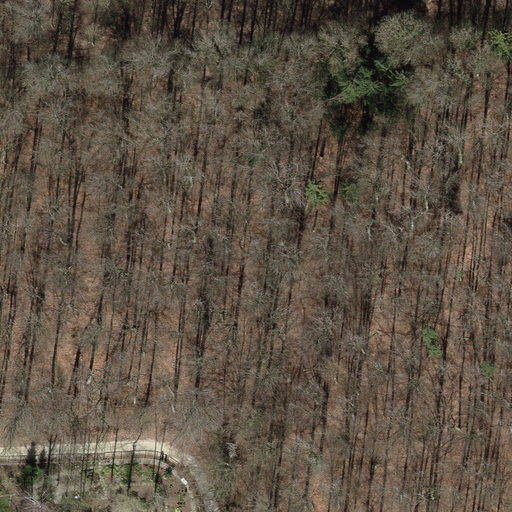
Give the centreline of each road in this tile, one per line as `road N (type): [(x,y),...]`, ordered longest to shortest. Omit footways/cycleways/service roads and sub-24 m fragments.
road 1 (track): [(511,17),(0,71)]
road 2 (track): [(0,453),(115,444),(171,453),(199,472),(216,511)]
